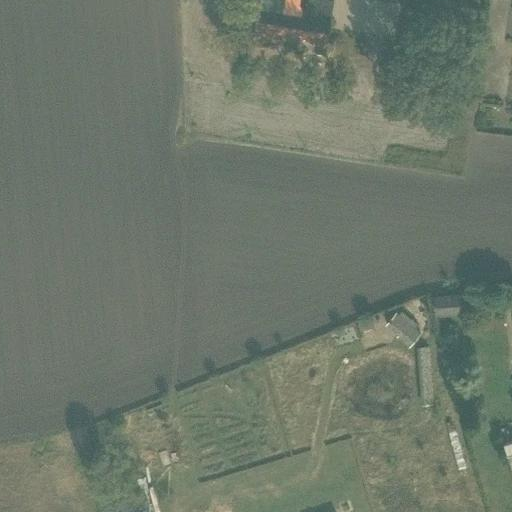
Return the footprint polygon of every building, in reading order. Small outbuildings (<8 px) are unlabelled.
[(262,0),(257,40),(329,51),(336,0),(309,0),(309,5),(276,0),(262,0)] [(463,292),(438,294),(434,294),(436,316),(470,313),(468,292),(463,292)] [(421,333),(409,322),(399,334),(397,336),(409,347),(421,333)] [(420,386),(430,386),(431,346),(421,346),(420,386)] [(62,495),(84,489),(73,451),(51,457),(62,495)]
